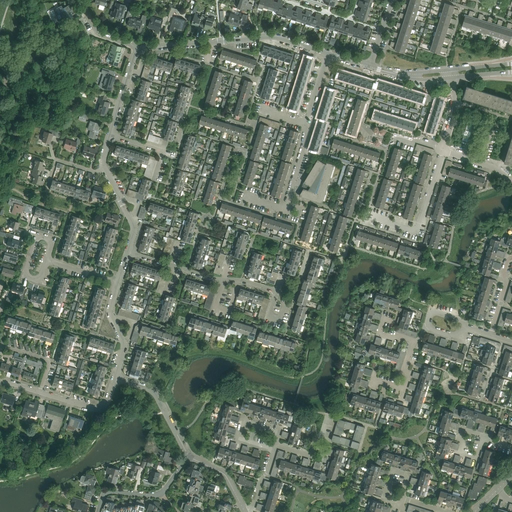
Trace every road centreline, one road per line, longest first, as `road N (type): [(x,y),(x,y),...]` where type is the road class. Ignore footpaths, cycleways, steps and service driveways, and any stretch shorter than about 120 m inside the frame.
road 1 (tertiary): [(138,51),(264,38),(328,54)]
road 2 (residential): [(128,252),(276,291)]
